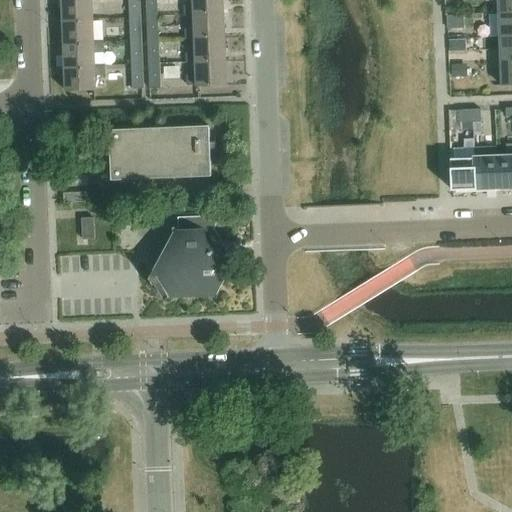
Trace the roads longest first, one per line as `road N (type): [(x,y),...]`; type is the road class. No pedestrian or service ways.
road 1 (residential): [(271,236),(511,228)]
road 2 (residential): [(271,236),(262,0)]
road 3 (primary): [(278,368),(511,357)]
road 4 (residential): [(37,310),(27,112)]
road 5 (primary): [(0,379),(150,373)]
road 6 (residential): [(157,511),(150,373)]
road 7 (residential): [(278,368),(271,236)]
road 8 (primary): [(150,373),(278,368)]
